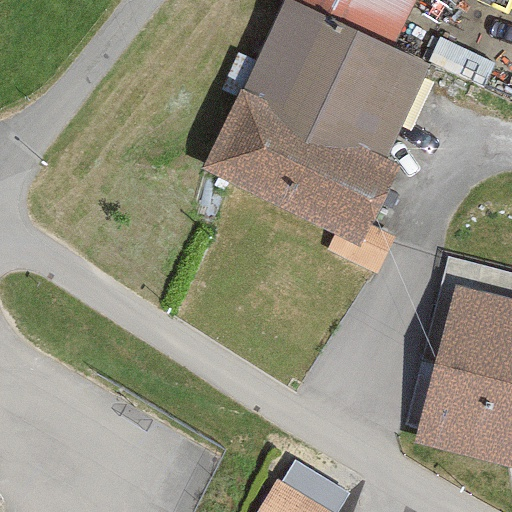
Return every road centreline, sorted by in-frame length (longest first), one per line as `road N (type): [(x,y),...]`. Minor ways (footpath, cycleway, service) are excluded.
road 1 (residential): [(0,231),(456,511)]
road 2 (residential): [(145,0),(0,187)]
